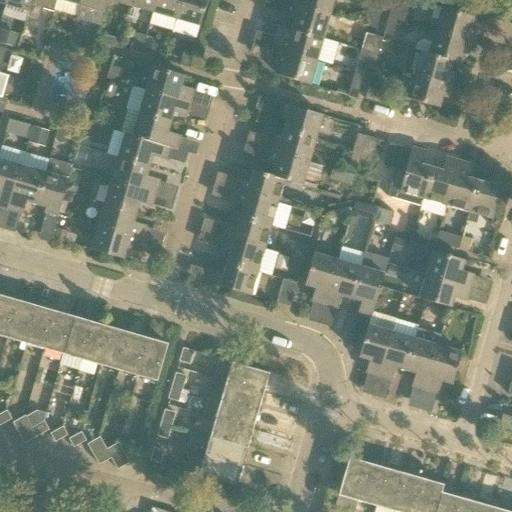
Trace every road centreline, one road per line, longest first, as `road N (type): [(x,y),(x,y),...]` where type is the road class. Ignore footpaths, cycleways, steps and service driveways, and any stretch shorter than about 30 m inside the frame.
road 1 (residential): [(249,0),(162,301)]
road 2 (residential): [(162,301),(303,341),(332,376),(325,402)]
road 3 (residential): [(459,443),(511,253)]
road 4 (residential): [(0,253),(162,301)]
road 5 (residential): [(459,443),(325,402)]
